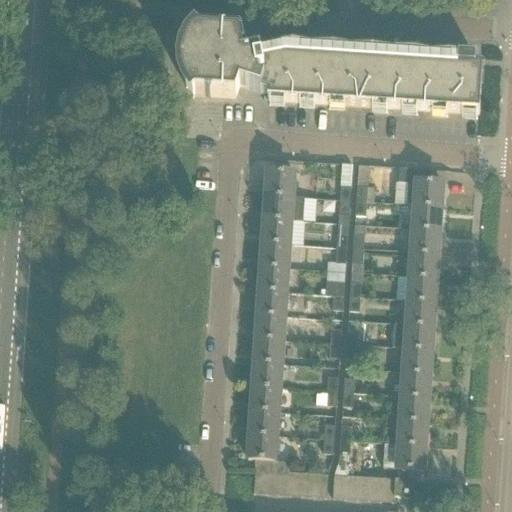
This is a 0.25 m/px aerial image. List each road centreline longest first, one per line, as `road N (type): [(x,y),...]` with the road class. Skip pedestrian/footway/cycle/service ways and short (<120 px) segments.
road 1 (residential): [(210,511),(225,177),(237,148),(256,142),(511,160)]
road 2 (primary): [(0,303),(14,88)]
road 3 (residential): [(511,35),(373,31),(375,0)]
